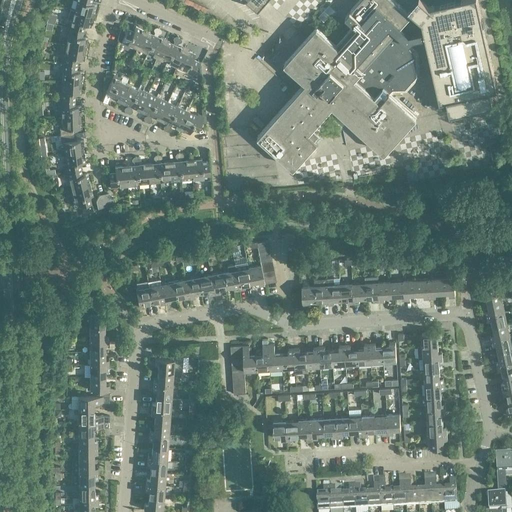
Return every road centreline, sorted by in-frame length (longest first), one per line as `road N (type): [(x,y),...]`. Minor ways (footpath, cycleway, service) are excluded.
road 1 (tertiary): [(24,511),(0,92),(13,0)]
road 2 (residential): [(123,511),(137,328),(248,306),(281,322)]
road 3 (residential): [(281,322),(466,317),(491,437)]
road 4 (residential): [(144,140),(95,134),(97,66),(113,0)]
road 5 (residential): [(483,464),(400,467),(377,452),(320,455)]
